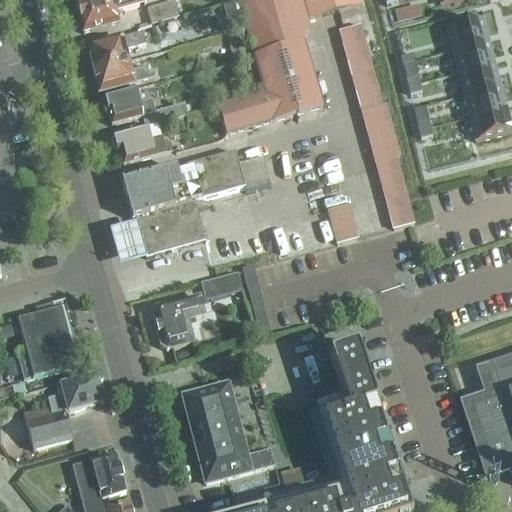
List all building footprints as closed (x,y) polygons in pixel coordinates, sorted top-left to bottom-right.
[(122,0),(113,3),(111,0),(79,0),(73,2),(83,37),(119,27),(116,15),(146,7),(144,0),(122,0)] [(307,23),(300,0),(236,0),(242,21),(245,32),(253,59),(303,45),(309,29),(307,23)] [(300,0),(307,23),(361,7),(358,0),(300,0)] [(477,0),(438,0),(442,10),(450,8),(477,1),(477,0)] [(152,27),(179,19),(175,4),(147,11),(152,27)] [(407,23),(405,14),(395,16),(397,25),(407,23)] [(242,21),(228,25),(220,28),(223,39),(245,32),(242,21)] [(483,24),(447,33),(453,56),(489,47),(483,24)] [(342,43),(361,38),(359,29),(339,34),(342,43)] [(417,34),(385,38),(388,59),(420,55),(417,34)] [(93,74),(126,65),(123,54),(140,50),(145,49),(143,42),(142,36),(86,51),(93,74)] [(246,61),(239,37),(226,41),(233,65),(246,61)] [(344,52),(364,46),(361,38),(342,43),(344,52)] [(262,92),(313,78),(303,45),(253,59),(262,92)] [(346,60),(366,55),(364,46),(344,52),(346,60)] [(489,47),(453,56),(458,78),(494,69),(489,47)] [(349,69),(369,64),(366,55),(346,60),(349,69)] [(412,57),(400,60),(402,68),(414,65),(412,57)] [(351,78),(371,72),(369,64),(349,69),(351,78)] [(126,65),(93,74),(99,98),(153,83),(152,78),(148,79),(146,71),(129,76),(126,65)] [(494,69),(458,78),(461,88),(464,101),(500,92),(494,69)] [(354,86),(373,81),(371,72),(351,78),(354,86)] [(313,78),(262,92),(263,97),(272,125),(322,111),(313,78)] [(420,87),(418,80),(406,82),(408,90),(420,87)] [(356,95),(376,90),(373,81),(354,86),(356,95)] [(422,95),(420,87),(408,90),(409,98),(422,95)] [(358,104),(378,98),(376,90),(356,95),(358,104)] [(500,92),(464,101),(465,106),(470,124),(506,114),(502,100),(500,92)] [(138,108),(133,93),(99,102),(103,114),(107,115),(108,118),(111,129),(144,120),(146,130),(173,123),(192,117),(189,108),(185,109),(185,107),(169,111),(153,115),(150,104),(138,108)] [(226,138),(272,125),(263,97),(217,110),(226,138)] [(361,112),(380,107),(378,98),(358,104),(361,112)] [(363,121),(387,115),(385,109),(381,110),(380,107),(361,112),(363,121)] [(506,114),(470,124),(475,146),(511,138),(506,114)] [(365,130),(389,123),(387,115),(363,121),(365,130)] [(368,138),(391,132),(389,123),(365,130),(368,138)] [(431,131),(429,124),(417,127),(418,134),(431,131)] [(148,144),(145,131),(109,141),(114,156),(118,155),(118,156),(120,156),(123,169),(170,156),(169,151),(164,152),(161,141),(148,144)] [(433,140),(431,131),(418,134),(420,142),(433,140)] [(370,147),(394,141),(391,132),(368,138),(370,147)] [(373,156),(396,149),(394,141),(370,147),(373,156)] [(375,164),(398,158),(396,149),(373,156),(375,164)] [(204,245),(194,206),(244,193),(234,156),(148,180),(122,187),(132,223),(144,220),(154,259),(204,245)] [(424,178),(449,173),(446,157),(421,162),(424,178)] [(377,173),(397,168),(395,161),(399,160),(398,158),(375,164),(377,173)] [(380,182),(400,176),(397,168),(377,173),(380,182)] [(382,190),(402,185),(400,176),(380,182),(382,190)] [(384,199),(404,194),(402,185),(382,190),(384,199)] [(387,208),(407,202),(404,194),(384,199),(387,208)] [(389,216),(409,211),(407,202),(387,208),(389,216)] [(330,226),(351,220),(348,208),(327,214),(330,226)] [(391,225),(411,220),(409,211),(389,216),(391,225)] [(333,237),(354,231),(351,220),(330,226),(333,237)] [(411,220),(391,225),(394,234),(414,228),(411,220)] [(354,231),(333,237),(337,248),(357,243),(354,231)] [(133,233),(106,241),(115,274),(142,266),(133,233)] [(242,272),(260,343),(271,340),(253,270),(242,272)] [(206,304),(243,294),(238,277),(201,287),(206,304)] [(205,320),(200,302),(188,305),(188,304),(156,312),(152,318),(161,351),(166,354),(194,348),(189,329),(195,328),(194,323),(205,320)] [(24,385),(77,371),(60,309),(36,316),(37,320),(18,325),(26,353),(16,355),(24,385)] [(409,511),(357,354),(330,363),(344,407),(308,419),(329,483),(232,507),(233,511),(409,511)] [(511,362),(481,373),(489,398),(465,406),(489,479),(510,472),(511,478),(511,362)] [(102,407),(96,381),(75,386),(75,385),(57,390),(59,399),(47,402),(49,410),(23,417),(33,456),(73,445),(65,417),(102,407)] [(230,408),(225,389),(186,399),(193,425),(189,426),(206,488),(274,470),(270,453),(246,459),(235,418),(232,407),(230,408)] [(104,511),(102,502),(126,496),(116,459),(73,470),(83,511),(104,511)] [(283,492),(303,487),(299,472),(279,477),(283,492)] [(130,511),(128,502),(106,508),(106,511),(130,511)]
